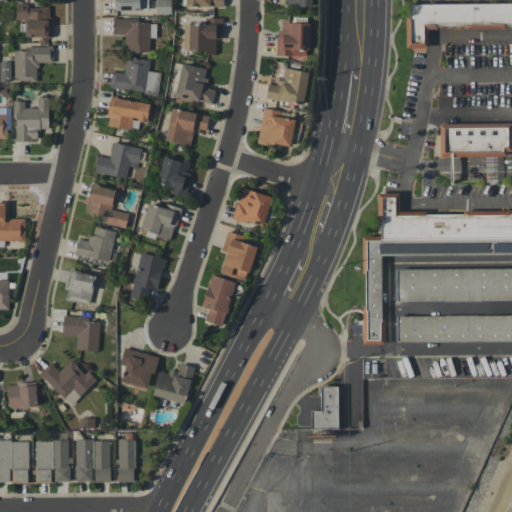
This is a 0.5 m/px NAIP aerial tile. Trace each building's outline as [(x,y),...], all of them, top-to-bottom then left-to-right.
[(148,0),(114,0),(115,10),(148,9),(148,0)] [(16,20),(25,20),(25,37),(51,37),(51,7),(27,7),(27,3),(15,3),(16,20)] [(407,3),(511,3),(511,24),(427,24),(427,47),(407,47),(407,3)] [(222,18),(205,18),(205,24),(184,23),(183,51),(215,52),(215,38),(222,39),(222,18)] [(112,35),(125,35),(125,51),(149,51),(149,20),(112,19),(112,35)] [(308,21),(282,21),(282,30),(276,30),(276,55),(308,55),(308,21)] [(14,48),(14,81),(37,81),(37,63),(53,62),(53,47),(14,48)] [(0,81),(10,82),(10,62),(0,61),(0,81)] [(215,89),(206,87),(208,79),(204,78),(206,69),(181,63),(174,96),(212,104),(215,89)] [(276,85),(268,83),(265,98),(303,104),(308,72),(283,68),(282,77),(278,76),(276,85)] [(48,129),(48,97),(37,97),(37,108),(24,107),(24,101),(15,101),(14,141),(37,141),(37,128),(48,129)] [(106,126),(130,129),(131,119),(147,121),(149,102),(110,98),(106,126)] [(9,107),(0,107),(0,139),(9,140),(9,107)] [(190,145),(193,128),(206,130),(209,115),(171,108),(165,141),(190,145)] [(299,132),(301,121),(286,119),(287,112),(262,108),(257,142),(289,147),(292,131),(299,132)] [(438,123),(511,122),(511,155),(438,156),(438,123)] [(126,178),(129,166),(137,167),(141,148),(112,142),(109,158),(97,155),(94,172),(126,178)] [(183,197),(193,164),(163,156),(155,182),(171,187),(169,193),(183,197)] [(84,213),(102,217),(101,222),(125,228),(128,213),(111,209),(116,189),(91,184),(84,213)] [(262,227),(271,197),(241,188),(232,218),(262,227)] [(511,211),(511,240),(414,242),(414,254),(381,254),(382,343),(364,343),(363,236),(378,236),(378,192),(398,192),(398,213),(511,211)] [(24,218),(5,218),(4,202),(0,202),(0,240),(25,240),(24,218)] [(170,239),(180,208),(165,203),(163,208),(148,203),(139,229),(170,239)] [(75,256),(110,261),(115,230),(92,227),(90,241),(77,239),(75,256)] [(226,252),(219,272),(245,281),(256,246),(241,241),(243,236),(227,231),(221,250),(226,252)] [(164,258),(140,252),(129,297),(144,301),(148,289),(156,291),(164,258)] [(511,267),(511,299),(396,301),(395,269),(511,267)] [(96,276),(69,269),(64,289),(67,290),(65,299),(89,305),(96,276)] [(235,282),(211,274),(201,306),(208,308),(204,320),(222,326),(235,282)] [(0,309),(8,309),(8,280),(0,280),(0,309)] [(511,340),(396,342),(396,316),(511,314),(511,340)] [(76,349),(98,350),(99,321),(88,321),(89,317),(63,315),(62,335),(76,336),(76,349)] [(120,363),(125,364),(121,384),(149,389),(156,355),(123,349),(120,363)] [(49,362),(38,373),(70,405),(94,381),(71,358),(58,371),(49,362)] [(194,367),(179,363),(177,372),(168,370),(167,373),(159,371),(152,395),(184,404),(194,367)] [(6,385),(9,409),(37,406),(34,382),(6,385)] [(337,428),(310,428),(310,410),(320,410),(319,386),(337,385),(337,428)] [(28,441),(0,439),(0,481),(11,482),(27,483),(28,441)] [(109,481),(109,439),(75,440),(75,481),(93,480),(93,482),(109,481)] [(118,439),(117,481),(133,481),(134,440),(118,439)] [(34,441),(35,482),(52,482),(52,481),(68,481),(68,440),(34,441)]
